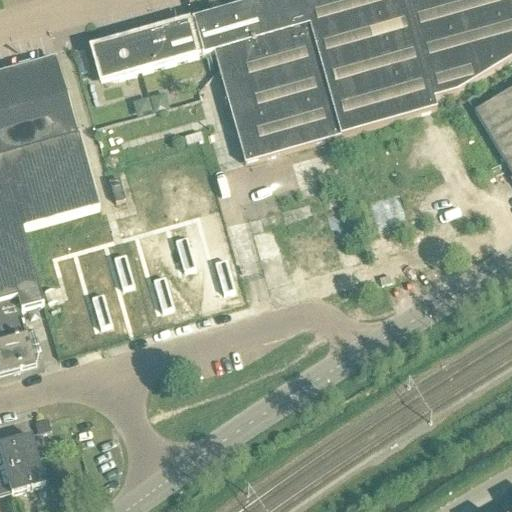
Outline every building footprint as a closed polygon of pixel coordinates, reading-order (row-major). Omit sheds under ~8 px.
[(511,0),(278,0),(252,10),(188,28),(91,56),(101,91),(213,59),(228,112),(224,113),(227,123),(231,122),(245,170),(436,116),(433,106),(456,99),(511,64),(511,0)] [(0,380),(36,371),(21,317),(43,311),(22,236),(99,215),(78,142),(77,142),(55,67),(14,76),(0,80),(0,380)] [(511,94),(475,117),(511,178),(511,94)] [(109,188),(115,209),(125,206),(119,185),(109,188)] [(196,276),(186,244),(174,248),(184,280),(196,276)] [(134,293),(124,261),(112,265),(122,297),(134,293)] [(235,298),(225,266),(213,270),(223,302),(235,298)] [(173,316),(163,283),(151,287),(161,319),(173,316)] [(112,334),(103,301),(91,305),(101,337),(112,334)] [(51,437),(47,425),(34,429),(38,441),(51,437)] [(0,511),(0,497),(10,494),(11,500),(45,491),(31,442),(0,450),(0,511)]
